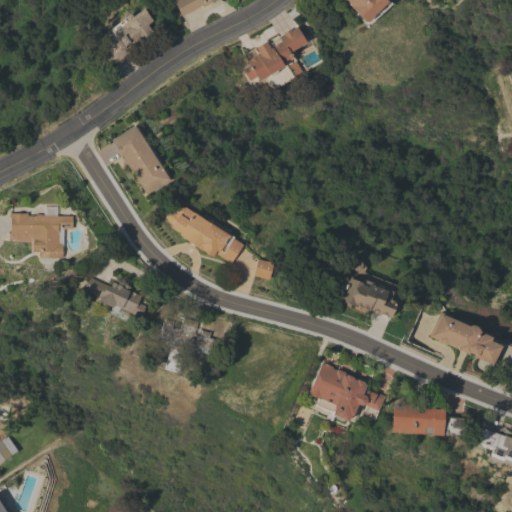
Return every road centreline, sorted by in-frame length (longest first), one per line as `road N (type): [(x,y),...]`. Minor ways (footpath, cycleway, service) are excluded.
road 1 (residential): [(75,134),(141,246),(189,289),(329,333),(511,407)]
road 2 (residential): [(0,172),(75,134),(274,0)]
